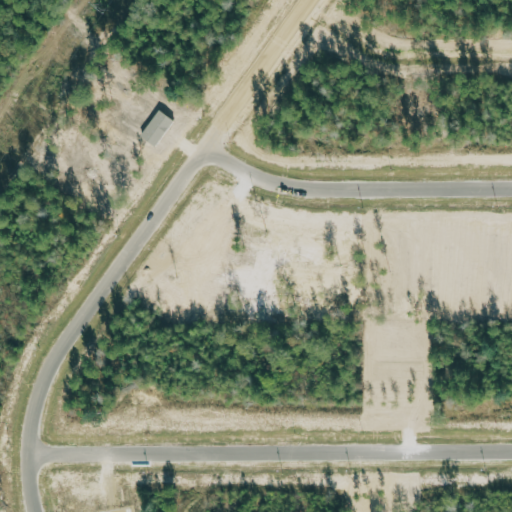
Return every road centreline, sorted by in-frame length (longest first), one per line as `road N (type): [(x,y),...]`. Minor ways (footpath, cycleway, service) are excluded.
road 1 (residential): [(53,511),(46,433),(77,339),(210,146),(256,107)]
road 2 (residential): [(46,467),(511,459)]
road 3 (residential): [(210,146),(270,183),(311,190),(511,189)]
